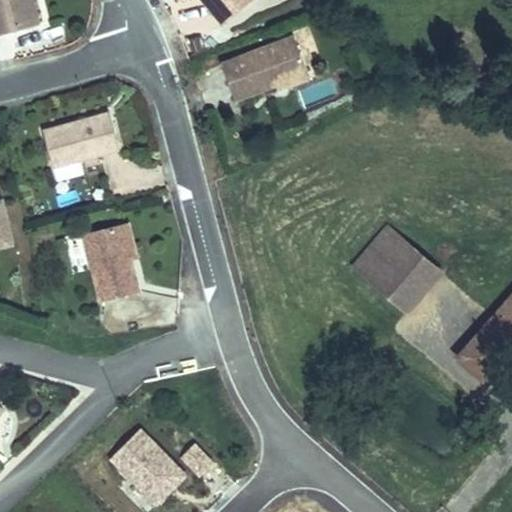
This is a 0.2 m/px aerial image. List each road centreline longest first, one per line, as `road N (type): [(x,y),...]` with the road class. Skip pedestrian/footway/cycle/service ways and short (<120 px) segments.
road 1 (residential): [(230,329),(145,44)]
road 2 (residential): [(381,511),(255,395),(230,329)]
road 3 (residential): [(0,86),(145,44)]
road 4 (residential): [(141,362),(104,369),(0,346)]
road 5 (residential): [(0,496),(99,400)]
